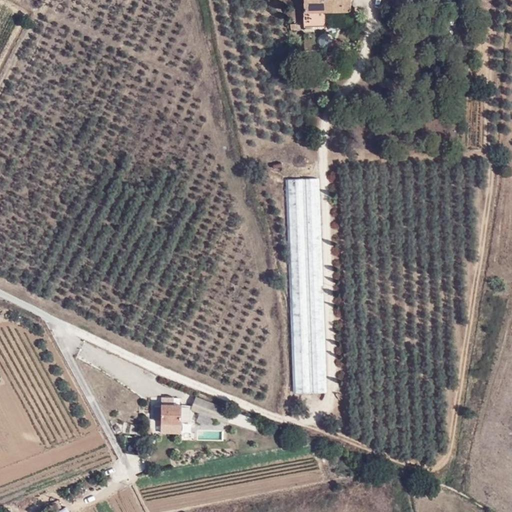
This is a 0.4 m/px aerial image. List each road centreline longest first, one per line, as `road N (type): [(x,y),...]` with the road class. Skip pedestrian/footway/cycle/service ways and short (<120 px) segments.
road 1 (track): [(190,0),(223,159),(252,211),(260,248),(278,378),(272,403),(0,282)]
road 2 (track): [(478,0),(486,57),(478,146),(495,161),(447,461),(412,467),(300,422)]
road 3 (track): [(210,0),(247,149),(262,158),(324,152)]
road 4 (track): [(207,81),(22,0)]
